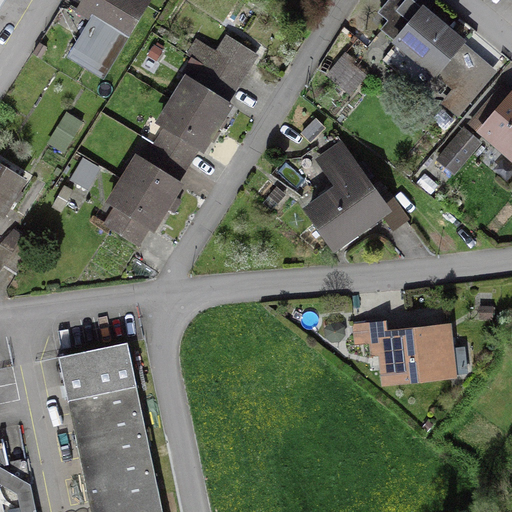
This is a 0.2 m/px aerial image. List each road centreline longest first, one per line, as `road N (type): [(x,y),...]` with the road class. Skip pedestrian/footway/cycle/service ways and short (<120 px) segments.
road 1 (residential): [(351,0),(189,247),(169,293)]
road 2 (residential): [(511,261),(169,293)]
road 3 (residential): [(169,293),(0,311)]
